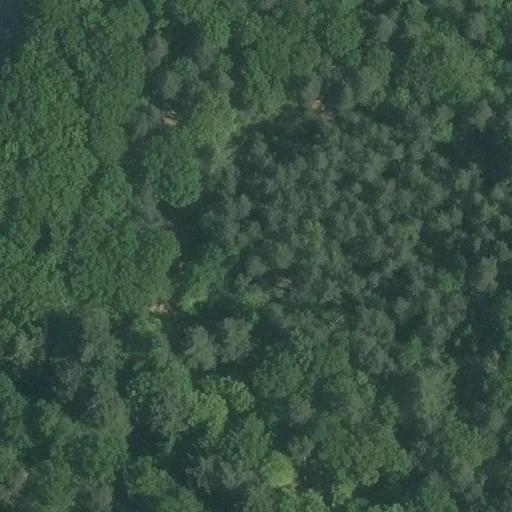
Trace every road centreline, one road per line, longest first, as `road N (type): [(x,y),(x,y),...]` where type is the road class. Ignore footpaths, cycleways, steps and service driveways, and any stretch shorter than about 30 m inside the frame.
road 1 (track): [(121,8),(54,423)]
road 2 (track): [(511,96),(121,8)]
road 3 (tertiary): [(200,511),(0,391)]
